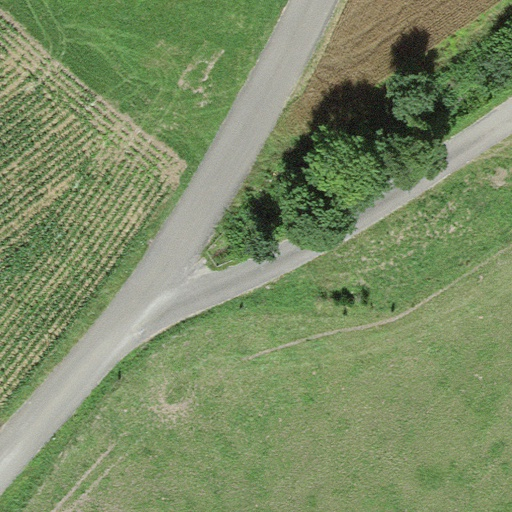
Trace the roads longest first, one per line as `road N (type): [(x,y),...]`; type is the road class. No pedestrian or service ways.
road 1 (unclassified): [(0,460),(145,301),(309,0)]
road 2 (track): [(511,112),(266,263),(145,301)]
